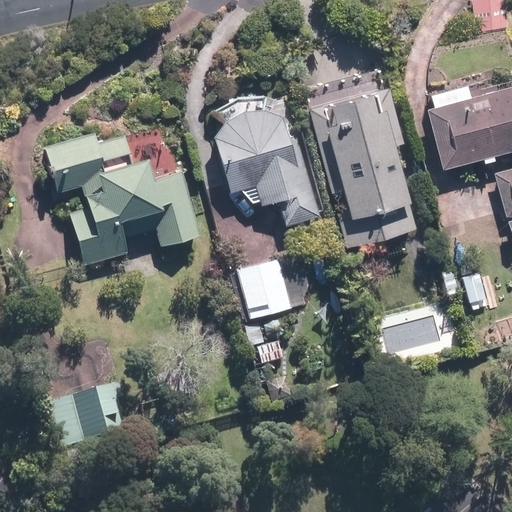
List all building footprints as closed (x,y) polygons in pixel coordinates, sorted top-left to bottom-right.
[(471,0),(476,32),(509,27),(504,0),(471,0)] [(326,211),(337,246),(406,224),(398,199),(396,200),(378,145),(392,141),(373,82),(353,89),(350,80),(340,84),(342,91),(322,98),(319,89),(301,95),(304,104),(293,107),(320,192),(327,189),(333,208),(326,211)] [(423,108),(440,169),(481,157),(483,163),(494,160),(493,155),(511,149),(511,83),(469,95),(466,83),(428,94),(432,106),(423,108)] [(278,194),(287,221),(320,210),(292,128),(284,131),(277,110),(259,104),(242,104),(224,114),(213,132),(232,186),(243,182),(253,198),(261,196),(263,200),(278,194)] [(62,212),(77,264),(120,252),(116,238),(149,228),(154,245),(191,234),(172,168),(139,177),(132,156),(91,168),(89,159),(120,150),(115,133),(87,142),(84,131),(36,145),(49,192),(74,184),(77,193),(75,208),(62,212)] [(511,165),(486,172),(498,216),(511,212),(511,165)] [(228,269),(242,316),(298,300),(296,292),(301,282),(297,266),(281,257),(270,261),(269,257),(228,269)] [(455,277),(462,302),(479,298),(472,273),(455,277)] [(240,325),(245,345),(258,341),(253,321),(240,325)] [(440,342),(443,356),(459,352),(456,338),(440,342)] [(251,345),(254,362),(276,357),(272,339),(251,345)] [(152,382),(158,402),(183,394),(177,375),(152,382)] [(40,403),(53,450),(119,431),(123,443),(142,438),(130,396),(115,400),(109,384),(40,403)] [(145,425),(148,437),(158,434),(155,422),(145,425)] [(0,480),(0,503),(10,503),(9,480),(0,480)]
